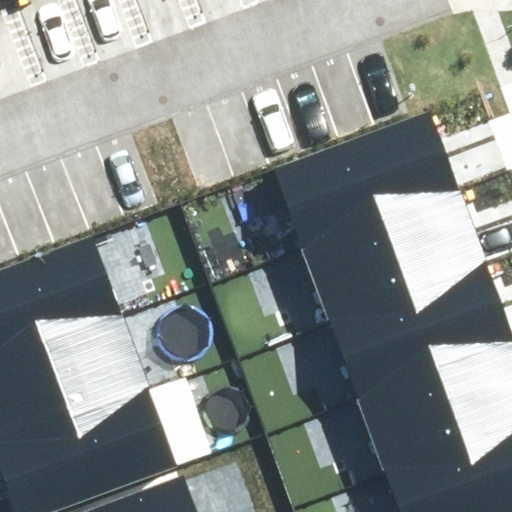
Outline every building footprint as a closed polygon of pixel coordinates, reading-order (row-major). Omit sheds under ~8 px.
[(278,182),(305,254),(460,197),(433,125),(278,182)] [(305,254),(331,325),(486,268),(460,197),(305,254)] [(0,276),(0,357),(115,315),(89,244),(0,276)] [(331,325),(358,397),(511,340),(511,337),(486,268),(331,325)] [(0,357),(0,438),(141,387),(115,315),(0,357)] [(511,340),(358,397),(384,468),(511,421),(511,340)] [(0,438),(0,480),(11,511),(22,511),(168,458),(141,387),(0,438)] [(511,421),(384,468),(400,511),(485,511),(511,502),(511,421)] [(90,511),(191,511),(180,480),(90,511)]
